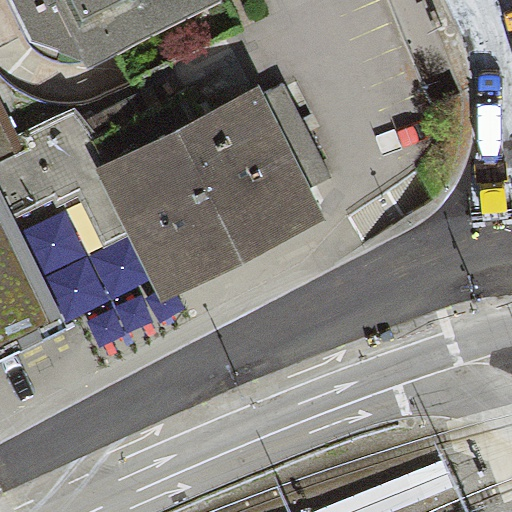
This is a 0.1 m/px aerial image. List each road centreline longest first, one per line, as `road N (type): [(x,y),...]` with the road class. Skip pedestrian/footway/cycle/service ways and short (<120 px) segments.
road 1 (primary): [(0,509),(319,356)]
road 2 (primary): [(319,356),(511,278)]
road 3 (primary): [(319,356),(511,404)]
